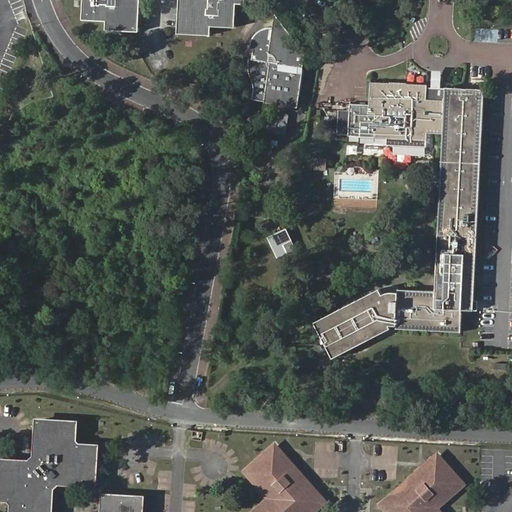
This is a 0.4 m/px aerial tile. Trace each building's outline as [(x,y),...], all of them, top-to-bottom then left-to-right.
[(83,0),(83,19),(106,20),(106,29),(139,31),(140,0),(83,0)] [(179,0),(178,33),(210,34),(211,26),(234,26),(236,3),(244,3),(244,0),(179,0)] [(250,98),(262,100),(296,106),(305,54),(276,12),(274,25),(269,24),(262,26),(253,38),(252,47),(250,57),(248,63),(250,68),(252,75),(254,81),(254,88),(253,95),(250,98)] [(442,87),(443,70),(433,70),(432,87),(442,87)] [(475,310),(486,89),(442,87),(432,87),(428,87),(428,84),(371,81),(370,104),(351,103),(349,136),(388,137),(388,145),(427,147),(427,132),(444,133),(437,291),(400,289),(400,292),(390,292),(384,294),(381,289),(315,323),(333,359),(392,329),(390,325),(398,326),(397,329),(463,332),(464,309),(475,310)] [(262,110),(259,128),(281,131),(284,113),(262,110)] [(314,169),(325,170),(326,158),(315,157),(314,169)] [(0,461),(0,497),(9,498),(14,503),(13,511),(48,511),(50,487),(56,482),(93,483),(95,447),(78,446),(74,440),(74,423),(38,422),(37,458),(31,463),(0,461)] [(272,499),(257,511),(310,511),(324,500),(273,446),(246,471),(272,499)] [(378,505),(385,511),(434,511),(430,507),(458,482),(432,454),(378,505)] [(140,511),(141,495),(104,494),(103,511),(140,511)]
